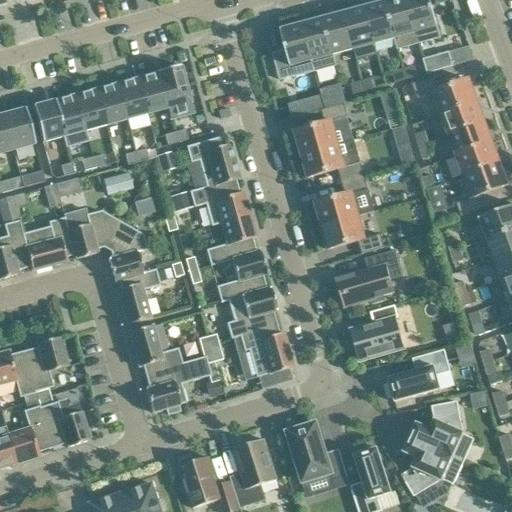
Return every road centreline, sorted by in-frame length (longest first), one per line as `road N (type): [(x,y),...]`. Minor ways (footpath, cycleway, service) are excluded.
road 1 (residential): [(211,4),(317,371),(298,401),(136,449)]
road 2 (residential): [(0,301),(61,286),(92,300),(136,449)]
road 3 (residential): [(211,4),(0,61)]
road 4 (residential): [(136,449),(0,495)]
